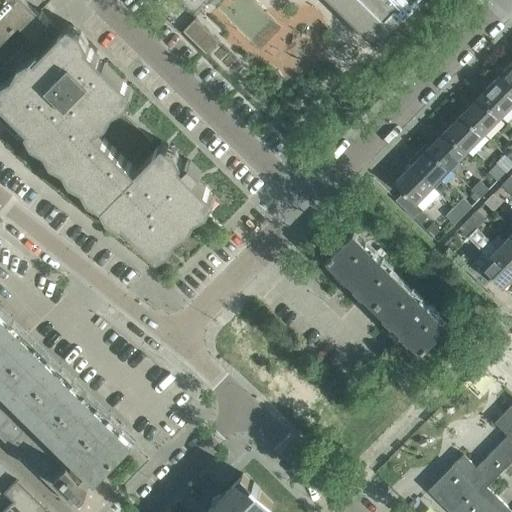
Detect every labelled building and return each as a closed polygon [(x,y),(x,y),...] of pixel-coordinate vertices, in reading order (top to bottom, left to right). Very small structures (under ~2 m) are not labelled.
[(0,0),(0,40),(20,21),(21,22),(25,18),(31,24),(27,28),(35,36),(51,20),(40,10),(50,0),(0,0)] [(337,0),(382,43),(424,0),(337,0)] [(206,54),(218,41),(195,18),(183,31),(206,54)] [(51,20),(35,36),(38,39),(43,44),(40,47),(43,50),(62,30),(54,23),(51,20)] [(169,241),(174,236),(183,226),(190,223),(194,215),(201,208),(208,205),(213,196),(214,195),(196,177),(202,171),(191,161),(184,167),(173,157),(172,149),(163,145),(161,144),(137,169),(96,129),(108,122),(115,111),(127,104),(133,91),(134,90),(105,62),(104,63),(98,57),(100,56),(67,25),(62,30),(43,50),(40,47),(32,55),(35,58),(17,76),(4,63),(0,66),(0,121),(18,140),(29,128),(36,135),(39,141),(48,146),(55,153),(58,160),(64,162),(74,172),(77,179),(85,183),(93,190),(96,197),(104,202),(112,210),(115,216),(123,221),(156,253),(157,252),(166,247),(169,241)] [(511,61),(496,78),(511,93),(511,61)] [(511,105),(511,93),(496,78),(479,95),(501,117),(511,105)] [(484,134),(501,117),(479,95),(462,113),(484,134)] [(467,151),(484,134),(462,113),(445,130),(467,151)] [(445,130),(428,147),(450,169),(467,151),(445,130)] [(441,179),(450,169),(428,147),(411,164),(433,186),(440,193),(448,186),(441,179)] [(497,180),(506,172),(497,163),(488,172),(497,180)] [(394,182),(404,191),(396,200),(413,217),(422,208),(417,203),(433,186),(411,164),(394,182)] [(511,193),(511,191),(511,177),(510,176),(502,185),(511,193)] [(480,198),(489,189),(480,180),(471,189),(480,198)] [(494,211),(502,202),(493,193),(485,202),(494,211)] [(463,215),(472,206),(463,197),(454,207),(463,215)] [(455,224),(463,215),(454,207),(446,215),(455,224)] [(476,228),(486,219),(477,210),(467,219),(476,228)] [(511,263),(490,242),(476,228),(467,219),(459,228),(468,237),(480,248),(484,248),(491,255),(481,266),(475,260),(467,269),(484,287),(492,278),(502,288),(511,278),(511,263)] [(327,259),(374,306),(401,278),(373,250),(371,252),(364,245),(366,244),(354,232),(327,259)] [(511,263),(511,233),(504,242),(497,235),(490,242),(511,263)] [(430,306),(401,278),(374,306),(421,352),(449,325),(437,313),(435,314),(428,307),(430,306)] [(87,489),(134,441),(0,309),(0,308),(3,305),(0,301),(0,434),(71,504),(81,494),(82,495),(88,490),(87,489)] [(511,511),(511,403),(495,422),(508,435),(476,467),(463,454),(451,466),(453,467),(431,490),(429,488),(428,489),(451,511),(453,510),(454,511),(511,511)] [(215,503),(205,511),(264,511),(272,504),(272,505),(273,504),(258,489),(258,488),(254,483),(253,484),(242,474),(242,475),(222,495),(221,494),(212,499),(215,503)] [(13,501),(1,511),(46,511),(48,510),(16,479),(3,492),(13,501)]
